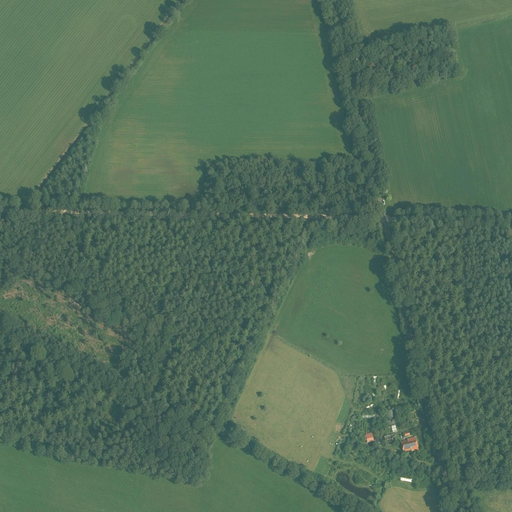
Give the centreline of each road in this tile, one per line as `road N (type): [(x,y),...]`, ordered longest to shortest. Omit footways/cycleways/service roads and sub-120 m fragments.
road 1 (track): [(385,218),(24,210)]
road 2 (unclassified): [(452,511),(385,218)]
road 3 (track): [(24,210),(182,0)]
road 4 (unclassified): [(385,218),(335,0)]
road 5 (unclassified): [(511,223),(385,218)]
